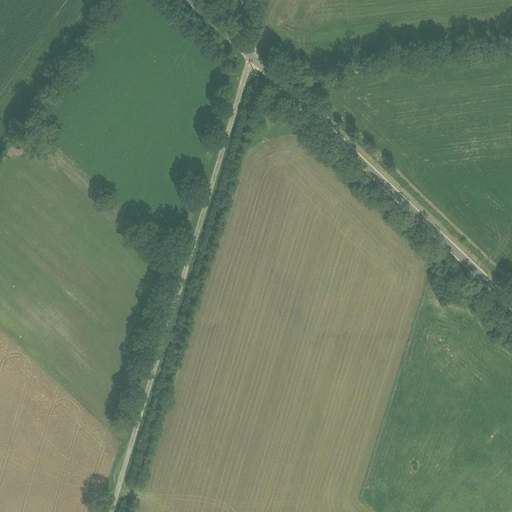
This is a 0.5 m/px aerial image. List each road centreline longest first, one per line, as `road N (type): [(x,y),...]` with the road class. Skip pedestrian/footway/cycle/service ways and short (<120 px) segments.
road 1 (unclassified): [(109,511),(250,57)]
road 2 (residential): [(511,304),(250,57)]
